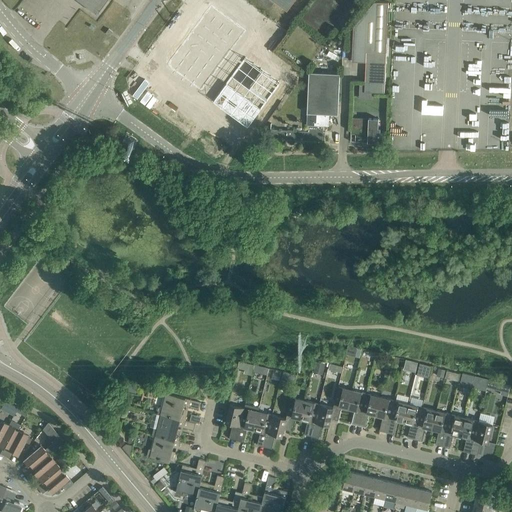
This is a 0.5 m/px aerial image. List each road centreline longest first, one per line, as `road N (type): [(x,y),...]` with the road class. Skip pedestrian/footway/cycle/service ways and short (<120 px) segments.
road 1 (unclassified): [(89,93),(183,160),(235,177),(511,172)]
road 2 (unclassified): [(459,466),(357,442),(302,473)]
road 3 (tertiary): [(111,458),(70,411),(0,362)]
road 4 (residential): [(302,473),(212,449),(206,433),(213,403)]
road 5 (unclassified): [(89,93),(0,9)]
